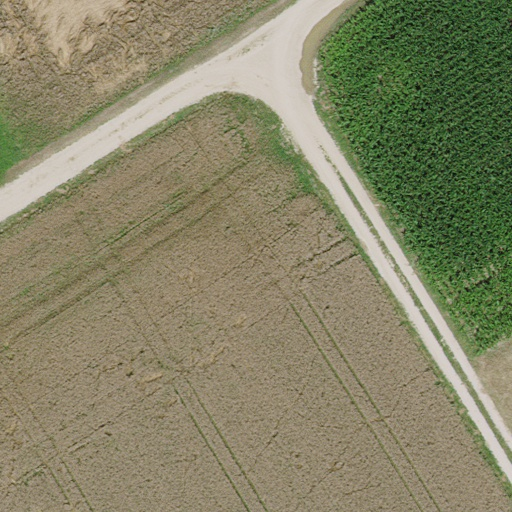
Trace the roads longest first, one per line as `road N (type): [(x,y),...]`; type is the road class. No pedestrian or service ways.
road 1 (track): [(268,47),(511,451)]
road 2 (track): [(0,209),(340,0)]
